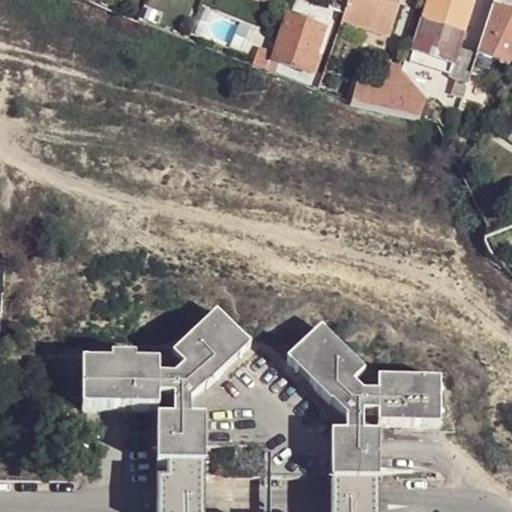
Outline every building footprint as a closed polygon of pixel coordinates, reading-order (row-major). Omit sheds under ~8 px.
[(331,0),(328,10),(344,14),(348,0),(331,0)] [(348,0),(344,14),(341,22),(389,38),(401,0),(348,0)] [(467,0),(430,0),(411,63),(449,76),(457,51),(473,2),(467,0)] [(511,58),(511,14),(492,8),(476,57),(470,75),(492,81),(497,63),(508,66),(511,58)] [(323,31),(286,18),(273,59),(279,61),(310,71),(323,31)] [(266,71),(270,58),(272,51),(259,46),(252,65),(266,71)] [(457,51),(449,76),(455,80),(450,95),(463,99),(470,75),(476,57),(457,51)] [(266,71),(275,74),(279,61),(273,59),(270,58),(266,71)] [(403,69),(390,66),(388,72),(401,76),(402,73),(403,69)] [(351,100),(390,110),(394,97),(401,76),(388,72),(384,84),(358,77),(351,100)] [(421,118),(428,102),(415,88),(402,73),(401,76),(394,97),(390,110),(421,118)] [(377,511),(378,501),(379,453),(379,437),(362,437),(362,415),(377,415),(378,427),(439,428),(440,380),(378,379),(378,395),(362,394),(352,385),(364,374),(321,329),(287,363),(330,406),(332,406),(346,421),(346,437),(330,436),(330,453),(330,501),(330,511),(203,511),(204,500),(205,420),(191,420),(190,405),(250,348),(216,314),(173,357),(185,370),(175,379),(159,379),(159,364),(135,363),(136,358),(112,358),(112,364),(83,363),(83,411),(159,412),(159,399),(174,399),(174,421),(157,421),(157,468),(166,469),(166,482),(157,481),(157,499),(156,511),(377,511)]
